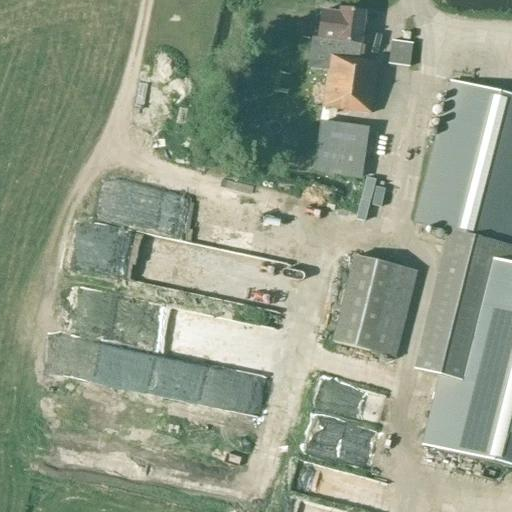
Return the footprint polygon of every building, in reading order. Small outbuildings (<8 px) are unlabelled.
[(339,10),(339,15),(321,12),(317,39),(335,42),(333,57),(328,56),(321,108),(370,115),(377,64),(357,61),(364,14),(339,10)] [(410,56),(411,44),(392,42),(391,54),(389,65),(409,67),(410,56)] [(511,97),(450,82),(414,224),(452,234),(418,372),(438,378),(421,446),(511,468),(511,97)] [(368,128),(321,122),(314,174),(361,180),(368,128)] [(364,216),(371,182),(362,180),(355,214),(364,216)] [(186,229),(154,391),(184,397),(217,229),(225,231),(226,223),(218,222),(216,235),(186,229)] [(284,248),(264,347),(296,354),(316,255),(284,248)] [(332,343),(394,359),(416,272),(353,257),(332,343)] [(246,357),(259,281),(226,276),(210,367),(223,370),(226,354),(246,357)] [(120,286),(106,388),(136,393),(150,291),(120,286)] [(295,456),(288,481),(374,502),(380,478),(295,456)]
